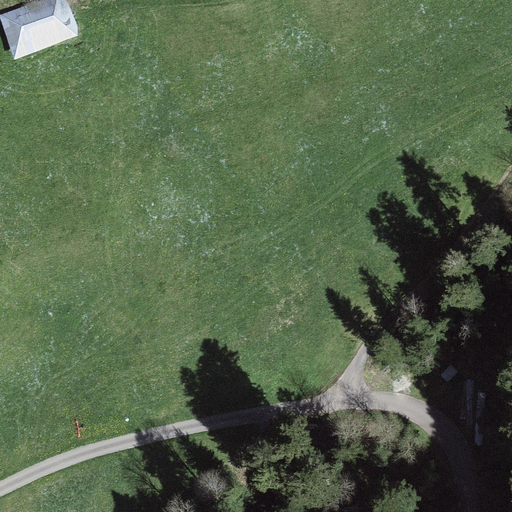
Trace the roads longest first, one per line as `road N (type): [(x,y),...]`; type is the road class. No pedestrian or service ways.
road 1 (unclassified): [(0,492),(138,440),(334,404),(388,405),(425,414),(449,432),(463,457),(470,511)]
road 2 (track): [(511,181),(334,404)]
